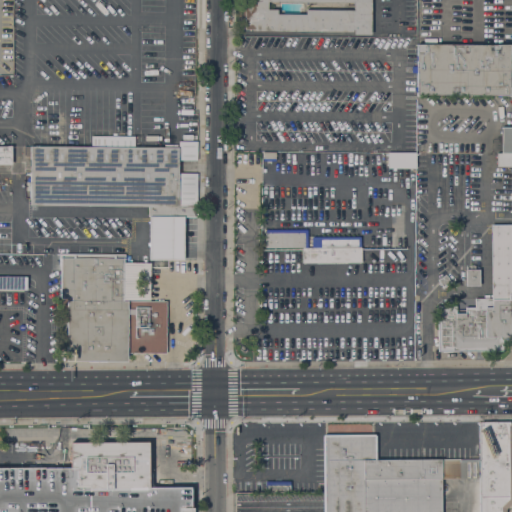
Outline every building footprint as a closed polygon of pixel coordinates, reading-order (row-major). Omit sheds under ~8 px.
[(354,34),(354,29),(352,29),(352,32),(251,31),(251,30),(244,29),(244,4),(250,4),(250,0),(370,0),(370,34),(354,34)] [(416,66),(416,44),(511,44),(511,80),(509,80),(509,87),(511,87),(511,95),(416,94),(416,73),(411,73),(411,66),(416,66)] [(511,210),(511,153),(501,153),(501,127),(511,127),(511,210)] [(0,163),(0,145),(12,146),(11,164),(0,163)] [(150,218),(150,215),(148,215),(148,209),(30,207),(30,205),(29,205),(30,156),(27,156),(24,156),(24,147),(30,147),(30,146),(178,148),(178,150),(180,150),(179,204),(196,204),(196,206),(197,206),(197,219),(185,218),(184,260),(149,259),(150,218)] [(415,152),(386,152),(387,168),(415,168),(415,152)] [(184,179),(184,174),(189,174),(189,179),(196,179),(196,190),(180,190),(180,179),(184,179)] [(437,327),(437,306),(455,306),(455,310),(457,310),(465,310),(465,307),(475,307),(475,298),(491,298),(491,225),(511,224),(511,226),(511,342),(504,342),(504,353),(437,353),(437,327)] [(390,234),(405,234),(405,248),(390,248),(390,234)] [(361,237),(361,246),(312,245),(312,236),(361,237)] [(360,247),(361,262),(302,263),(302,248),(360,247)] [(124,301),(126,301),(126,354),(128,354),(128,355),(128,364),(66,364),(67,322),(65,322),(65,307),(65,298),(60,298),(60,260),(60,258),(59,258),(59,254),(123,254),(123,260),(150,260),(150,299),(124,299),(124,301)] [(480,286),(466,286),(466,270),(479,269),(480,286)] [(0,289),(0,275),(27,276),(27,290),(0,289)] [(446,275),(451,283),(443,289),(438,280),(446,275)] [(127,301),(166,301),(166,354),(127,353),(127,301)] [(511,505),(511,511),(479,511),(479,423),(511,423),(511,502),(506,508),(506,511),(511,505)] [(70,468),(70,443),(89,442),(101,442),(101,440),(102,438),(104,436),(106,435),(108,434),(111,434),(113,436),(115,438),(116,440),(116,442),(148,442),(149,463),(152,463),(152,487),(89,487),(76,487),(76,468),(70,468)] [(442,459),(460,459),(478,459),(478,479),(441,479),(441,501),(457,501),(457,511),(322,511),(322,435),(375,434),(376,459),(442,459)] [(89,487),(89,511),(0,511),(0,468),(70,468),(76,468),(76,487),(89,487)] [(266,492),(265,481),(290,481),(290,492),(266,492)] [(152,487),(191,487),(191,508),(193,508),(193,511),(89,511),(89,487),(152,487)]
